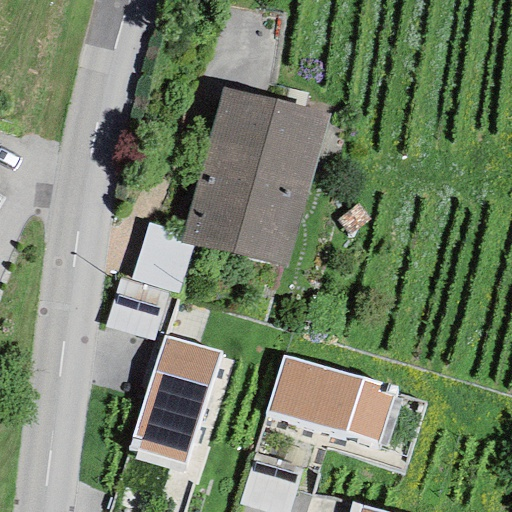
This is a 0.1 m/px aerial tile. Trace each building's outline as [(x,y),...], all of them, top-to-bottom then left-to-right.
[(190,246),(285,270),(326,114),(219,87),(181,233),(179,243),(190,246)] [(181,233),(147,223),(130,280),(176,294),(190,246),(179,243),(181,233)] [(165,294),(119,280),(104,327),(150,342),(165,294)] [(219,353),(162,335),(130,438),(140,441),(137,451),(184,465),(219,353)] [(393,388),(282,356),(266,412),(377,444),(393,388)] [(287,511),(301,469),(252,454),(237,503),(265,511),(287,511)] [(380,511),(349,503),(346,511),(380,511)]
